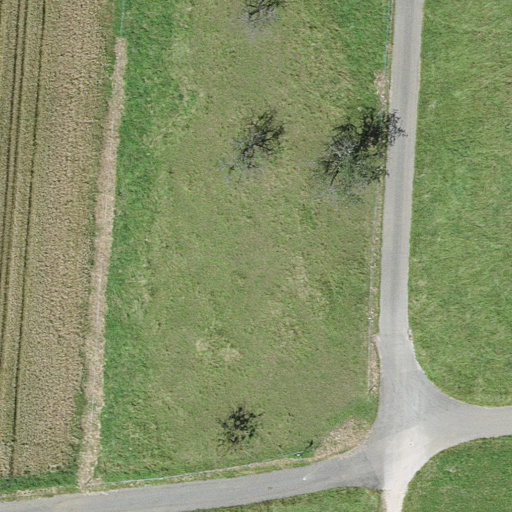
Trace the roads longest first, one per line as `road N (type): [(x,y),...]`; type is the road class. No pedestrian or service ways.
road 1 (track): [(395,441),(410,0)]
road 2 (track): [(40,511),(312,486),(395,441)]
